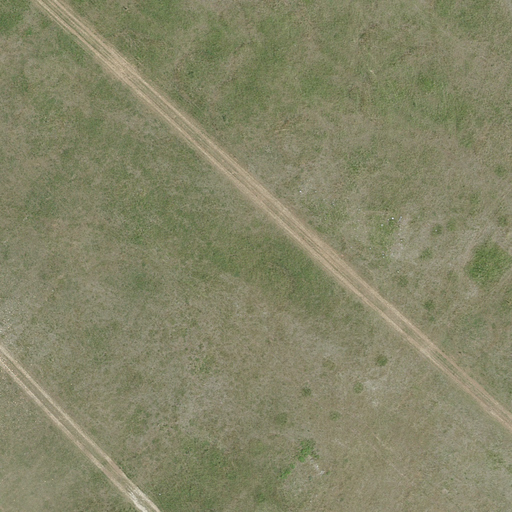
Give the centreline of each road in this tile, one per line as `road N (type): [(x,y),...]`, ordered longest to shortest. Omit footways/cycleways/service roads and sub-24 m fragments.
road 1 (track): [(42,0),(511,421)]
road 2 (track): [(150,511),(0,354)]
